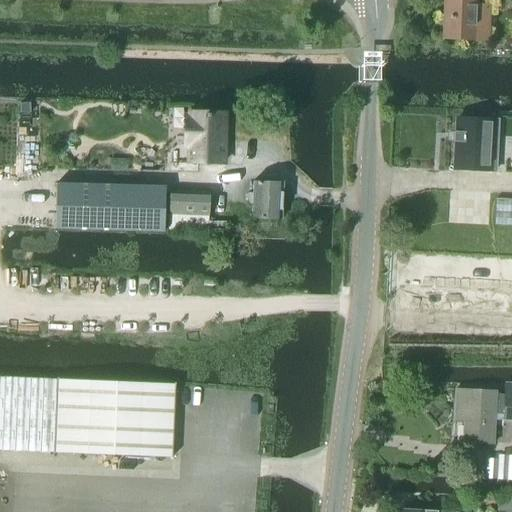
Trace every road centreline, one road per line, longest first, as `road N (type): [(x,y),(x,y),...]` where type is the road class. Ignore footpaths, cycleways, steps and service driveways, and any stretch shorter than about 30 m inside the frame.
road 1 (residential): [(367,198),(305,195),(269,172),(227,179),(57,176),(0,188)]
road 2 (tertiary): [(336,511),(367,198)]
road 3 (tertiary): [(367,198),(373,0)]
